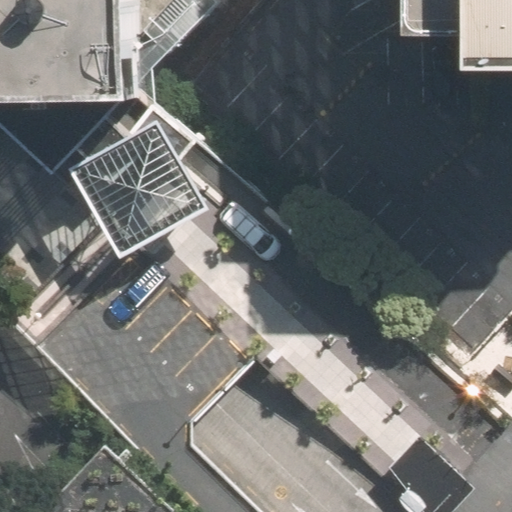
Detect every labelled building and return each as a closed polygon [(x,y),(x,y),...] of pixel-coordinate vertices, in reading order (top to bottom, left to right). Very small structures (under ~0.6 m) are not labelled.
[(0,0),(0,115),(63,171),(104,135),(145,96),(142,0),(0,0)] [(511,0),(417,0),(418,33),(477,33),(478,69),(511,68),(511,0)] [(164,120),(75,166),(123,256),(211,210),(164,120)] [(456,511),(479,488),(420,436),(391,467),(425,511),(456,511)] [(174,511),(98,440),(24,511),(68,511),(72,509),(90,511),(174,511)]
